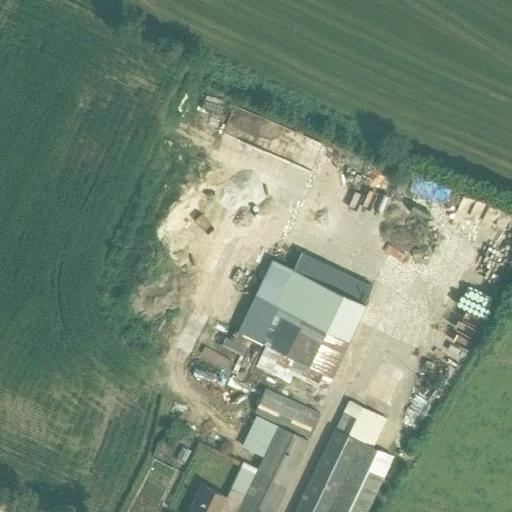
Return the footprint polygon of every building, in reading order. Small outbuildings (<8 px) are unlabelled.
[(215,167),(211,181),(226,186),(230,171),(215,167)] [(254,352),(322,381),(363,284),(291,254),(285,270),(262,260),(233,329),(259,340),(254,352)] [(285,387),(307,397),(314,381),(292,371),(285,387)] [(266,388),(255,414),(309,439),(319,413),(288,399),(266,388)] [(349,401),(296,511),(367,511),(393,457),(375,448),(389,419),(349,401)] [(201,486),(189,511),(219,511),(221,508),(228,511),(276,511),(309,440),(277,426),(257,470),(243,463),(226,497),(201,486)]
